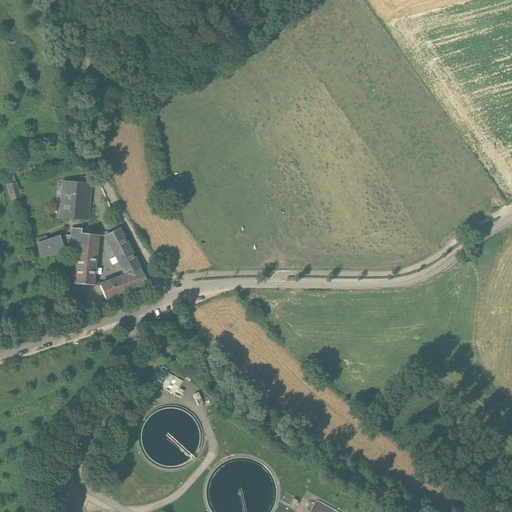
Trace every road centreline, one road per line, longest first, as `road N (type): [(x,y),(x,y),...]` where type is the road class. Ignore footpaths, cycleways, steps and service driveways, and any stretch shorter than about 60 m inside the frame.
road 1 (tertiary): [(511,218),(417,279),(210,285),(169,297)]
road 2 (unclassified): [(76,0),(105,183),(169,297)]
road 3 (tertiary): [(169,297),(0,353)]
